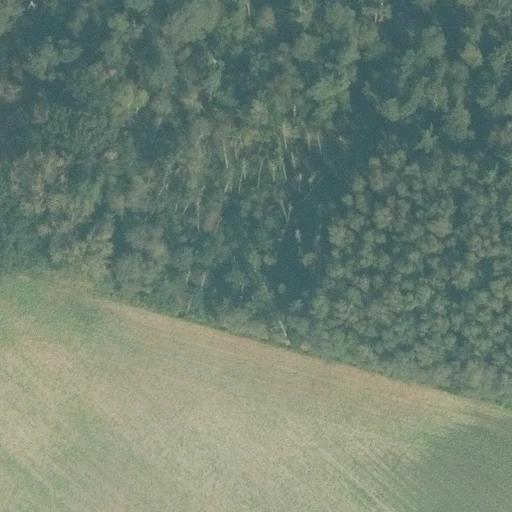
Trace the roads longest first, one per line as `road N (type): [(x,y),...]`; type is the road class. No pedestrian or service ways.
road 1 (track): [(102,116),(511,161)]
road 2 (track): [(198,0),(0,235)]
